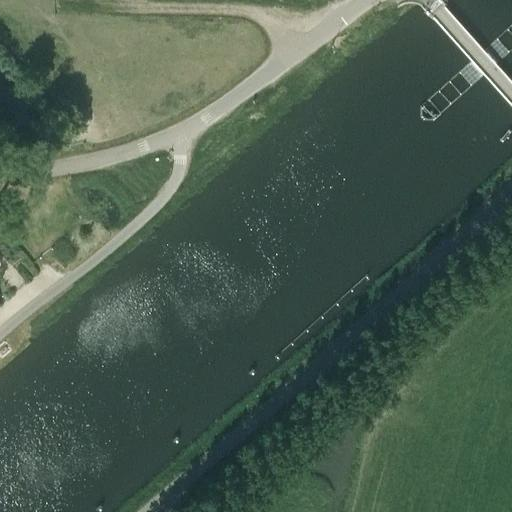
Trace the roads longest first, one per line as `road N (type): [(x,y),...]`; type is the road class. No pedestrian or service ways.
road 1 (unclassified): [(146,511),(511,189)]
road 2 (unclassified): [(363,0),(172,138),(126,155),(0,167)]
road 3 (track): [(82,0),(242,12),(275,28),(294,54)]
road 4 (unclassified): [(511,94),(427,0)]
